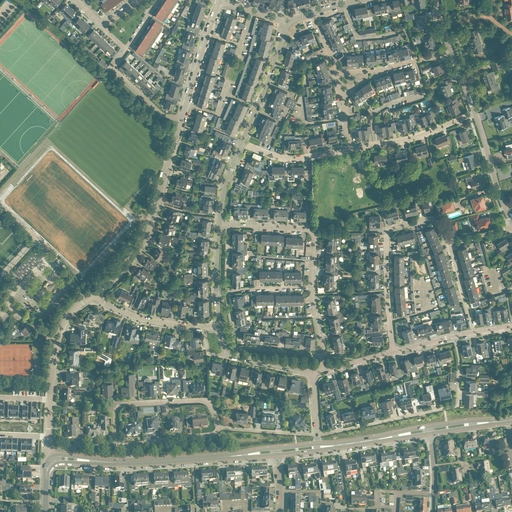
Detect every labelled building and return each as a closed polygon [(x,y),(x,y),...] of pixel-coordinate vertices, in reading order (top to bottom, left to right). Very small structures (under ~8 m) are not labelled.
[(110,7),(105,0),(101,0),(103,2),(100,4),(108,14),(111,12),(109,8),(110,7)] [(174,7),(163,0),(161,3),(163,4),(161,6),(171,12),(174,7)] [(195,0),(193,8),(196,9),(203,11),(204,8),(206,9),(207,7),(208,3),(199,0),(195,0)] [(273,8),(275,0),(266,0),(266,3),(269,4),(268,7),(273,8)] [(275,0),(273,8),(278,9),(280,9),(282,9),(282,6),(283,4),(283,0),(275,0)] [(286,0),(289,10),(294,8),(293,6),(296,5),(294,0),(286,0)] [(401,12),(400,8),(398,0),(395,0),(392,1),(393,4),(389,5),(391,11),(392,16),(396,15),(397,13),(401,12)] [(391,11),(389,5),(386,5),(385,2),(379,4),(381,12),(382,15),(388,13),(387,12),(391,11)] [(71,9),(69,7),(69,6),(66,3),(59,12),(67,19),(59,27),(63,30),(73,19),(70,16),(75,11),(72,8),(71,9)] [(381,12),(379,4),(373,5),(374,8),(370,9),(372,15),(376,14),(375,13),(381,12)] [(171,12),(161,6),(160,7),(159,7),(157,10),(167,17),(171,12)] [(372,15),(370,9),(367,9),(366,6),(361,8),(362,16),(368,15),(369,16),(372,15)] [(362,16),(361,8),(354,9),(355,12),(351,13),(353,19),(357,18),(357,17),(362,16)] [(202,14),(203,11),(196,9),(194,14),(203,17),(204,15),(202,14)] [(167,17),(157,10),(155,13),(156,14),(155,16),(164,22),(167,17)] [(427,21),(426,14),(417,16),(418,20),(416,20),(418,29),(426,27),(425,21),(427,21)] [(228,15),(226,20),(235,23),(237,18),(228,15)] [(79,17),(73,24),(83,33),(90,25),(86,22),(85,23),(79,17)] [(153,23),(152,25),(161,31),(163,28),(161,27),(162,24),(152,18),(150,20),(153,23)] [(200,22),(192,19),(191,23),(190,22),(188,23),(187,27),(199,31),(200,28),(199,28),(200,26),(199,25),(200,22)] [(321,23),(323,28),(333,24),(332,24),(335,23),(333,19),(332,19),(321,23)] [(233,28),(235,23),(226,20),(224,25),(233,28)] [(334,29),(333,24),(323,28),(325,33),(334,29)] [(92,39),(98,33),(95,30),(97,29),(95,28),(95,27),(93,25),(88,30),(90,32),(88,35),(92,39)] [(161,31),(152,25),(151,26),(149,26),(147,29),(158,36),(161,31)] [(231,33),(233,28),(224,25),(222,30),(231,33)] [(198,34),(199,31),(187,27),(186,31),(186,33),(187,33),(186,37),(194,39),(195,36),(197,37),(197,34),(198,34)] [(158,36),(147,29),(145,32),(146,33),(145,35),(154,41),(158,36)] [(336,34),(334,29),(325,33),(327,38),(329,37),(336,34)] [(229,38),(231,33),(222,30),(221,35),(229,38)] [(270,34),(261,32),(259,31),(257,37),(260,37),(269,40),(269,39),(270,34)] [(312,32),(306,34),(309,41),(312,40),(313,44),(316,43),(312,32)] [(426,32),(414,37),(416,41),(421,39),(422,41),(424,40),(427,47),(434,44),(430,34),(427,35),(426,32)] [(73,33),(70,36),(76,41),(78,38),(73,33)] [(96,43),(103,35),(102,34),(100,35),(98,33),(92,39),(96,43)] [(338,33),(336,34),(329,37),(331,42),(340,38),(338,33)] [(309,41),(306,34),(300,36),(301,39),(295,41),(301,49),(306,46),(305,43),(309,41)] [(101,46),(106,40),(104,38),(105,37),(103,35),(96,43),(101,46)] [(154,41),(145,35),(144,36),(143,36),(141,39),(151,46),(154,41)] [(472,38),(469,39),(474,53),(482,50),(479,43),(480,42),(478,36),(472,38)] [(193,42),(194,39),(186,37),(184,42),(188,43),(187,46),(193,48),(194,45),(195,43),(193,42)] [(343,43),(340,38),(331,42),(333,46),(331,47),(333,50),(336,48),(343,43)] [(148,51),(151,46),(141,39),(139,42),(140,43),(139,45),(148,51)] [(105,50),(112,43),(110,41),(109,43),(106,40),(101,46),(105,50)] [(113,45),(112,43),(105,50),(112,57),(116,52),(114,49),(115,48),(112,46),(113,45)] [(412,53),(410,45),(409,43),(401,46),(402,49),(404,58),(410,57),(409,54),(412,53)] [(146,54),(148,51),(139,45),(137,47),(134,45),(132,48),(140,53),(139,54),(142,56),(144,52),(146,54)] [(193,48),(187,46),(183,45),(181,48),(182,49),(181,54),(189,56),(190,53),(191,54),(192,52),(193,48)] [(299,50),(292,48),(291,51),(287,50),(286,57),(293,59),(295,53),(298,54),(299,50)] [(188,59),(189,56),(181,54),(179,60),(177,59),(176,62),(188,66),(189,62),(189,60),(188,59)] [(220,58),(211,56),(210,55),(209,60),(218,63),(220,58)] [(352,65),(351,55),(346,56),(347,62),(344,62),(344,66),(347,66),(352,65)] [(263,65),(265,59),(257,57),(255,62),(263,65)] [(291,65),(293,59),(286,57),(284,63),(287,64),(285,67),(293,69),(294,66),(291,65)] [(314,64),(315,64),(317,69),(326,65),(324,60),(320,62),(319,59),(313,61),(314,64)] [(125,70),(131,64),(126,60),(119,68),(120,68),(121,69),(123,68),(125,70)] [(217,69),(218,63),(209,60),(207,66),(217,69)] [(501,67),(499,61),(492,63),(494,70),(501,67)] [(188,66),(176,62),(175,65),(175,66),(176,68),(177,68),(176,71),(183,74),(184,70),(186,71),(187,69),(188,66)] [(128,75),(135,68),(131,64),(125,70),(127,72),(126,74),(128,75)] [(441,64),(432,67),(435,74),(443,71),(441,64)] [(318,73),(328,70),(326,65),(317,69),(318,73)] [(215,74),(217,69),(207,66),(206,71),(215,74)] [(292,73),(293,69),(285,67),(284,70),(282,69),(280,76),(287,78),(289,72),(292,73)] [(133,78),(139,72),(135,68),(128,75),(128,76),(128,75),(130,77),(131,76),(133,78)] [(419,78),(418,73),(414,74),(413,69),(408,71),(410,80),(411,82),(416,81),(416,80),(419,79),(419,78)] [(329,75),(328,70),(318,73),(320,78),(328,75),(329,75)] [(405,80),(403,72),(403,70),(397,72),(400,82),(405,80)] [(182,77),(183,74),(176,71),(174,77),(177,78),(176,81),(183,83),(184,80),(184,79),(184,77),(182,77)] [(493,71),(481,75),(484,82),(484,81),(485,85),(486,87),(488,93),(500,89),(497,81),(496,81),(494,75),(495,75),(493,71)] [(136,83),(143,76),(139,72),(133,78),(136,80),(135,81),(136,83)] [(328,75),(320,78),(318,79),(320,84),(330,80),(328,75)] [(393,84),(389,75),(384,76),(388,86),(393,84)] [(142,86),(147,79),(143,76),(136,83),(137,83),(138,85),(139,83),(142,86)] [(285,84),(287,78),(280,76),(278,82),(281,83),(280,86),(285,88),(287,88),(288,85),(285,84)] [(389,88),(388,86),(384,76),(380,78),(383,88),(384,90),(389,88)] [(383,88),(380,78),(374,80),(378,89),(383,88)] [(145,91),(152,83),(147,79),(142,86),(144,88),(143,89),(145,91),(144,91),(145,91)] [(451,85),(449,79),(441,82),(442,85),(440,86),(444,95),(446,95),(447,94),(452,92),(449,86),(451,86),(451,85)] [(182,86),(183,83),(176,81),(175,84),(172,83),(170,88),(178,91),(179,88),(181,88),(182,86)] [(254,90),(255,85),(248,82),(247,81),(245,87),(254,90)] [(375,91),(370,82),(365,85),(370,94),(375,91)] [(157,83),(154,86),(152,83),(145,91),(146,92),(148,91),(150,93),(151,92),(154,95),(161,87),(157,83)] [(370,94),(365,85),(360,88),(361,89),(366,96),(370,94)] [(252,95),(254,90),(245,87),(243,92),(252,95)] [(287,92),(276,87),(274,92),(285,96),(287,92)] [(177,94),(178,91),(170,88),(169,94),(172,95),(171,98),(178,100),(179,97),(178,97),(179,94),(177,94)] [(366,97),(366,96),(361,89),(357,91),(362,100),(366,97)] [(353,96),(350,97),(355,104),(356,107),(363,102),(362,100),(357,91),(352,94),(353,96)] [(250,100),(252,95),(243,92),(241,97),(250,100)] [(282,105),(285,96),(274,92),(270,100),(282,105)] [(176,103),(178,100),(171,98),(166,96),(165,100),(164,101),(165,102),(166,102),(165,106),(166,106),(165,109),(171,111),(172,108),(173,108),(174,105),(176,105),(176,103)] [(293,108),(296,102),(296,101),(290,98),(289,99),(286,105),(286,106),(292,109),(293,108)] [(455,102),(457,101),(456,98),(447,101),(448,104),(451,113),(459,110),(455,102)] [(282,105),(270,100),(269,104),(272,106),(280,109),(282,105)] [(248,105),(239,102),(237,107),(246,110),(248,105)] [(280,109),(272,106),(270,110),(282,114),(283,110),(280,109)] [(246,110),(237,107),(235,112),(243,115),(246,110)] [(503,115),(495,117),(499,129),(500,129),(502,129),(502,128),(507,127),(505,121),(511,119),(511,115),(509,107),(503,109),(505,114),(505,115),(503,115)] [(432,116),(435,115),(433,109),(429,110),(430,113),(425,115),(428,123),(434,121),(432,116)] [(282,114),(270,110),(268,114),(280,119),(282,114)] [(197,112),(196,118),(205,120),(207,115),(197,112)] [(241,121),(243,115),(235,112),(232,116),(232,117),(240,120),(241,121)] [(416,112),(413,113),(416,123),(420,121),(422,126),(428,123),(425,115),(421,116),(421,115),(416,112)] [(416,123),(413,113),(409,114),(410,117),(404,118),(405,122),(407,130),(413,129),(412,124),(416,123)] [(238,125),(240,120),(232,117),(232,116),(229,121),(238,125)] [(275,120),(267,117),(266,119),(263,117),(261,122),(273,127),(275,120)] [(203,126),(205,120),(196,118),(194,123),(203,126)] [(238,125),(229,121),(227,126),(236,130),(238,125)] [(407,130),(405,122),(399,123),(398,121),(394,122),(396,128),(399,127),(401,132),(407,130)] [(273,127),(261,122),(259,126),(271,131),(273,127)] [(396,128),(394,122),(389,123),(387,124),(388,126),(385,126),(386,135),(387,135),(390,135),(390,134),(392,134),(392,129),(396,128)] [(202,131),(203,126),(194,123),(193,128),(202,131)] [(386,135),(385,126),(378,127),(378,124),(374,125),(375,131),(379,131),(379,136),(386,135)] [(371,132),(370,125),(367,126),(367,129),(361,129),(362,138),(369,137),(368,132),(371,132)] [(234,135),(236,130),(227,126),(225,131),(234,135)] [(269,135),(271,131),(259,126),(257,130),(269,135)] [(277,138),(281,128),(281,127),(277,126),(276,126),(272,136),(272,137),(276,139),(277,138)] [(354,128),(350,128),(351,135),(355,134),(356,139),(362,138),(361,129),(361,127),(354,128)] [(197,135),(198,132),(191,129),(191,130),(192,130),(191,135),(189,134),(188,139),(196,141),(196,139),(198,139),(199,135),(197,135)] [(466,129),(459,131),(462,142),(466,140),(466,141),(467,140),(469,139),(467,133),(468,133),(466,129)] [(266,141),(269,135),(257,130),(256,134),(259,136),(258,138),(266,141)] [(333,134),(332,130),(327,132),(329,143),(338,141),(336,133),(333,134)] [(321,137),(315,138),(316,145),(323,144),(322,141),(326,140),(324,133),(320,133),(321,137)] [(228,142),(230,137),(224,134),(221,140),(223,140),(220,146),(228,149),(231,143),(228,142)] [(295,148),(295,137),(295,135),(291,135),(291,137),(284,137),(285,145),(288,145),(288,148),(295,148)] [(451,144),(450,136),(449,136),(446,137),(445,135),(435,139),(438,146),(447,142),(449,145),(451,144)] [(306,144),(304,136),(295,137),(295,148),(301,148),(301,144),(306,144)] [(316,145),(315,138),(309,139),(308,136),(304,136),(306,144),(309,144),(310,147),(316,145)] [(428,156),(425,145),(415,147),(417,154),(421,153),(422,157),(428,156)] [(198,149),(186,146),(184,152),(193,155),(194,152),(197,152),(198,149)] [(226,155),(228,149),(220,146),(218,151),(214,149),(212,153),(215,154),(222,157),(223,154),(226,155)] [(408,162),(405,150),(399,151),(399,152),(395,153),(397,162),(403,161),(404,163),(408,162)] [(388,164),(386,153),(382,153),(382,154),(379,155),(379,154),(375,155),(375,157),(374,157),(374,159),(374,163),(380,162),(381,166),(388,164)] [(220,160),(222,157),(215,154),(212,163),(214,164),(222,168),(225,162),(220,160)] [(474,158),(472,154),(458,158),(459,162),(464,161),(467,169),(476,166),(474,161),(473,161),(473,158),(474,158)] [(189,169),(191,162),(199,165),(200,161),(187,157),(185,160),(182,159),(179,166),(189,169)] [(252,164),(251,167),(257,170),(260,171),(261,167),(260,167),(262,161),(252,157),(249,162),(252,164)] [(220,173),(222,168),(214,164),(212,170),(211,169),(207,176),(214,179),(217,172),(220,173)] [(278,175),(278,167),(272,167),(272,164),(268,164),(268,177),(268,179),(272,179),(274,177),(274,175),(278,175)] [(255,173),(257,170),(251,167),(249,170),(245,168),(243,174),(251,177),(253,172),(255,173)] [(284,167),(278,167),(278,175),(282,175),(282,177),(284,179),(288,179),(288,170),(284,170),(284,167)] [(297,175),(297,167),(291,167),(291,170),(288,170),(288,179),(288,180),(294,180),(294,175),(297,175)] [(304,167),(297,167),(297,175),(303,175),(307,179),(307,180),(310,180),(310,176),(311,176),(311,170),(304,170),(304,167)] [(248,183),(251,177),(243,174),(240,180),(241,180),(239,184),(236,183),(234,188),(247,190),(249,183),(248,183)] [(472,180),(470,174),(464,175),(467,184),(471,182),(473,188),(483,185),(481,177),(472,180)] [(192,180),(181,177),(180,179),(177,178),(175,185),(185,188),(186,183),(191,185),(192,180)] [(209,185),(209,182),(201,181),(200,185),(205,185),(205,192),(211,193),(212,194),(212,193),(214,193),(215,186),(209,185)] [(187,197),(176,193),(175,196),(172,195),(170,202),(180,205),(181,201),(186,202),(187,197)] [(209,198),(209,195),(202,195),(201,198),(204,198),(204,204),(213,205),(213,199),(209,198)] [(474,198),(472,199),(474,206),(476,206),(477,209),(480,208),(485,207),(483,202),(484,202),(483,198),(482,199),(482,196),(478,197),(478,196),(477,196),(476,196),(474,196),(474,198)] [(238,203),(238,202),(238,201),(237,200),(234,200),(234,202),(231,202),(230,211),(231,211),(231,210),(234,210),(234,216),(240,217),(241,207),(241,203),(238,203)] [(428,201),(422,202),(422,201),(418,202),(420,209),(423,208),(424,211),(430,209),(433,208),(431,200),(428,201)] [(444,212),(454,209),(452,201),(441,205),(444,212)] [(290,213),(291,202),(290,202),(289,205),(289,206),(281,206),(280,219),(287,219),(287,213),(290,213)] [(291,202),(290,213),(290,215),(293,215),(293,220),(299,220),(300,211),(300,207),(291,206),(292,204),(293,204),(293,202),(291,202)] [(420,209),(418,202),(415,203),(415,204),(409,205),(411,214),(417,212),(417,209),(420,209)] [(402,203),(399,204),(400,206),(401,213),(405,212),(405,215),(411,214),(409,205),(403,207),(402,203)] [(212,211),(213,205),(204,204),(203,210),(200,209),(199,212),(207,213),(207,210),(212,211)] [(250,211),(251,204),(244,204),(244,207),(241,207),(240,217),(247,217),(247,211),(250,211)] [(258,204),(257,204),(251,204),(250,211),(250,212),(251,212),(251,211),(254,211),(254,217),(260,218),(261,208),(261,204),(258,204)] [(271,212),(271,205),(264,204),(264,208),(261,208),(260,218),(267,218),(267,212),(270,212),(270,213),(271,213),(271,212)] [(280,219),(281,206),(274,206),(274,205),(271,204),(271,205),(271,212),(274,212),(273,218),(280,219)] [(396,206),(390,207),(391,210),(393,218),(399,217),(398,214),(401,213),(400,206),(396,207),(396,206)] [(168,212),(167,218),(175,221),(177,215),(180,216),(181,212),(178,211),(168,208),(168,212)] [(308,215),(309,208),(306,208),(305,211),(300,211),(299,220),(305,220),(305,215),(308,215)] [(387,208),(381,209),(383,218),(386,217),(387,220),(393,218),(391,210),(388,211),(387,208)] [(477,229),(485,226),(486,229),(490,228),(489,225),(490,225),(489,225),(490,224),(490,223),(489,222),(488,221),(490,221),(489,217),(487,217),(487,216),(479,219),(477,214),(471,216),(473,225),(476,224),(477,229)] [(206,219),(206,216),(194,215),(193,218),(199,219),(202,222),(202,226),(210,227),(211,220),(206,219)] [(379,223),(379,216),(369,216),(369,227),(377,227),(377,223),(379,223)] [(459,230),(456,220),(449,222),(452,232),(459,230)] [(174,224),(165,221),(164,224),(165,224),(163,231),(172,233),(174,224)] [(210,227),(202,226),(201,229),(198,232),(190,231),(190,234),(198,235),(198,234),(205,235),(205,233),(209,233),(210,227)] [(433,227),(425,231),(427,236),(436,232),(433,227)] [(379,236),(379,232),(366,232),(366,236),(368,238),(369,238),(369,242),(378,241),(377,236),(379,236)] [(438,237),(436,232),(427,236),(429,241),(438,237)] [(344,233),(335,233),(335,234),(328,233),(328,236),(326,236),(326,238),(328,239),(327,242),(327,243),(336,243),(340,243),(340,237),(342,236),(343,234),(344,233)] [(177,238),(175,238),(164,234),(163,237),(160,236),(158,243),(168,246),(169,241),(177,243),(178,239),(177,238)] [(440,242),(438,237),(429,241),(431,246),(440,242)] [(509,243),(505,238),(497,243),(500,248),(497,251),(499,254),(507,249),(505,245),(509,243)] [(243,244),(243,240),(232,240),(232,241),(233,241),(233,247),(239,247),(239,250),(247,250),(247,247),(246,247),(246,244),(243,244)] [(378,248),(378,241),(369,242),(369,251),(370,251),(379,251),(379,248),(378,248)] [(442,247),(440,242),(431,246),(434,251),(442,247)] [(335,250),(336,243),(327,243),(326,243),(325,246),(327,246),(327,249),(328,249),(328,252),(335,253),(340,253),(340,250),(335,250)] [(208,246),(200,245),(196,245),(196,248),(197,248),(197,252),(207,253),(208,247),(208,246)] [(165,252),(157,246),(155,248),(156,249),(152,254),(159,260),(165,252)] [(22,279),(44,254),(36,247),(14,271),(22,279)] [(247,254),(247,250),(239,250),(239,253),(232,253),(232,260),(243,260),(245,260),(245,254),(247,254)] [(178,262),(180,253),(173,251),(171,257),(178,262)] [(380,251),(379,251),(370,251),(370,260),(378,260),(378,254),(380,254),(380,251)] [(335,253),(328,252),(327,252),(327,255),(325,255),(325,257),(326,258),(326,261),(325,261),(334,262),(335,253)] [(160,265),(151,258),(150,260),(147,258),(143,264),(151,270),(154,266),(157,269),(160,265)] [(242,266),(243,260),(232,260),(232,267),(239,267),(239,270),(242,270),(246,270),(246,267),(242,266)] [(378,266),(378,260),(370,260),(370,264),(368,264),(366,267),(367,270),(368,270),(380,270),(380,266),(378,266)] [(334,266),(334,262),(325,261),(325,262),(326,262),(325,268),(327,268),(326,271),(338,272),(338,269),(334,266)] [(174,276),(175,271),(169,267),(167,270),(174,276)] [(152,275),(143,268),(141,270),(139,268),(135,274),(133,277),(137,280),(139,278),(143,280),(146,277),(149,279),(152,275)] [(246,274),(246,270),(242,270),(239,270),(236,270),(236,273),(232,273),(232,279),(240,280),(240,273),(246,274)] [(380,274),(380,270),(368,270),(367,273),(370,273),(370,279),(378,279),(378,274),(380,274)] [(338,272),(326,271),(325,271),(325,274),(324,273),(323,280),(324,280),(333,281),(333,275),(337,275),(338,272)] [(379,286),(378,279),(370,279),(370,289),(380,289),(380,286),(379,286)] [(333,287),(333,281),(324,280),(324,281),(323,281),(323,284),(324,284),(324,287),(325,287),(325,290),(334,291),(335,288),(333,287)] [(207,293),(207,287),(198,287),(198,292),(193,292),(193,295),(190,295),(190,298),(199,297),(199,294),(208,294),(208,293),(207,293)] [(119,289),(117,294),(119,295),(118,297),(124,300),(125,299),(128,300),(129,301),(132,294),(122,290),(119,289)] [(381,296),(380,293),(370,294),(371,303),(380,302),(379,296),(381,296)] [(137,295),(136,298),(133,297),(131,303),(137,306),(138,305),(139,305),(139,306),(143,308),(148,296),(144,295),(143,298),(141,297),(142,296),(137,295)] [(243,300),(243,296),(245,295),(233,297),(234,305),(243,304),(242,301),(243,300)] [(336,305),(335,299),(339,298),(339,295),(334,295),(326,297),(326,299),(325,300),(325,303),(327,302),(327,306),(336,305)] [(459,301),(457,296),(448,298),(450,303),(447,304),(448,307),(457,304),(457,301),(459,301)] [(199,297),(190,298),(188,298),(188,300),(188,301),(196,301),(196,304),(198,304),(198,307),(208,307),(208,301),(208,300),(199,300),(199,297)] [(155,305),(158,306),(159,299),(153,298),(153,302),(149,302),(147,311),(148,311),(148,312),(151,312),(151,311),(154,312),(155,305)] [(188,308),(188,301),(188,300),(186,300),(186,301),(183,301),(183,305),(179,304),(178,310),(177,309),(176,314),(177,314),(177,313),(180,314),(184,315),(185,309),(188,310),(189,310),(188,308)] [(169,310),(170,302),(163,301),(161,313),(169,314),(170,310),(169,310)] [(380,307),(380,302),(371,303),(372,312),(382,312),(382,307),(380,307)] [(243,310),(245,310),(250,309),(250,305),(244,306),(239,307),(239,310),(235,311),(236,317),(244,316),(243,310)] [(337,311),(336,305),(327,306),(327,307),(328,313),(330,312),(330,315),(341,313),(341,310),(337,311)] [(501,319),(499,309),(495,310),(495,307),(493,308),(492,305),(490,305),(490,307),(491,315),(494,315),(495,320),(501,319)] [(491,315),(490,307),(487,308),(481,309),(482,312),(483,322),(490,321),(489,316),(491,315)] [(507,318),(506,308),(499,309),(501,319),(507,318)] [(382,316),(382,312),(372,312),(373,322),(381,321),(381,316),(382,316)] [(455,317),(455,312),(451,313),(452,320),(456,320),(457,327),(461,326),(461,327),(465,326),(463,315),(455,317)] [(483,322),(482,312),(475,313),(477,323),(483,322)] [(95,314),(91,313),(90,313),(89,313),(89,314),(88,314),(87,318),(86,317),(85,320),(84,320),(83,324),(88,326),(90,319),(96,321),(103,323),(105,315),(102,314),(99,313),(98,314),(95,314)] [(341,313),(330,315),(329,316),(330,318),(328,318),(328,321),(330,321),(330,324),(330,325),(339,323),(343,323),(342,313),(341,313)] [(246,316),(244,316),(236,317),(237,324),(241,323),(242,326),(245,326),(252,324),(251,322),(250,321),(247,322),(246,316)] [(453,329),(452,321),(451,319),(442,321),(444,329),(450,328),(450,329),(453,329)] [(107,320),(105,329),(117,333),(120,324),(119,324),(120,321),(116,320),(116,323),(113,322),(107,320)] [(382,327),(381,321),(373,322),(374,331),(376,331),(384,331),(383,327),(381,328),(381,327),(382,327)] [(444,329),(442,321),(433,324),(435,333),(439,332),(439,331),(444,329)] [(340,333),(339,323),(330,325),(331,325),(332,331),(333,331),(333,334),(340,333)] [(416,335),(414,328),(413,323),(410,324),(411,329),(402,331),(404,337),(403,337),(404,338),(405,341),(414,338),(413,335),(416,335)] [(435,333),(433,324),(423,326),(425,334),(430,333),(431,334),(435,333)] [(26,335),(31,329),(26,325),(21,330),(26,335)] [(86,328),(85,328),(77,325),(76,332),(77,332),(77,334),(71,333),(70,342),(74,343),(74,340),(85,341),(86,328)] [(127,326),(124,336),(128,337),(127,341),(138,344),(139,339),(141,333),(135,331),(136,328),(127,326)] [(250,341),(251,333),(247,333),(247,329),(244,329),(245,326),(242,326),(240,326),(240,334),(243,334),(243,340),(250,341)] [(425,334),(423,326),(414,328),(416,335),(416,338),(420,337),(419,336),(425,334)] [(261,336),(262,329),(258,328),(258,330),(255,330),(254,334),(251,333),(250,341),(257,342),(257,336),(261,336)] [(271,343),(272,335),(268,335),(268,331),(265,331),(266,329),(262,329),(261,336),(264,337),(264,342),(271,343)] [(156,342),(158,333),(146,331),(144,339),(156,342)] [(278,338),(282,339),(283,331),(279,331),(279,332),(276,332),(276,336),(272,335),(271,343),(278,344),(278,338)] [(292,346),(293,338),(289,337),(289,333),(287,333),(287,331),(283,331),(282,339),(285,339),(285,345),(292,346)] [(376,331),(374,331),(366,332),(367,338),(372,338),(373,343),(376,343),(383,343),(383,342),(382,342),(382,339),(382,335),(377,335),(376,331)] [(303,341),(304,334),(300,333),(300,334),(293,334),(293,338),(292,346),(299,346),(299,341),(303,341)] [(340,333),(333,334),(332,334),(333,337),(331,337),(331,340),(333,340),(334,343),(333,343),(333,344),(342,342),(344,342),(343,333),(340,333)] [(309,337),(309,334),(304,334),(303,341),(303,344),(306,344),(305,347),(313,348),(315,338),(309,337)] [(179,348),(180,340),(175,339),(176,336),(166,335),(164,344),(174,345),(173,347),(179,348)] [(191,342),(185,343),(186,350),(187,350),(195,348),(194,345),(201,344),(201,342),(201,340),(200,340),(200,336),(190,338),(191,342)] [(502,349),(500,339),(492,340),(493,343),(490,343),(491,355),(495,355),(494,350),(502,349)] [(481,342),(476,343),(478,352),(482,352),(483,357),(489,356),(487,348),(484,349),(483,341),(483,342),(481,342)] [(344,352),(342,342),(333,344),(334,344),(335,350),(336,350),(336,353),(344,352)] [(476,355),(474,346),(470,347),(470,344),(462,345),(463,348),(462,348),(462,349),(463,349),(464,354),(470,353),(470,357),(476,355)] [(195,352),(195,348),(187,350),(188,357),(194,357),(194,361),(203,359),(202,351),(195,352)] [(78,350),(70,350),(69,356),(68,356),(67,361),(72,362),(71,366),(80,366),(80,361),(78,361),(78,350)] [(440,355),(437,356),(439,364),(446,363),(445,359),(451,358),(449,350),(439,352),(440,355)] [(101,352),(99,356),(105,360),(104,365),(109,366),(112,358),(101,352)] [(437,364),(434,354),(427,356),(429,364),(432,363),(433,365),(437,364)] [(423,363),(421,355),(414,357),(414,360),(414,361),(412,362),(414,371),(418,370),(416,365),(423,363)] [(414,371),(412,362),(412,361),(409,362),(408,359),(401,361),(404,370),(410,369),(411,372),(414,371)] [(223,375),(225,367),(225,366),(225,368),(220,367),(221,363),(213,362),(213,361),(211,370),(216,371),(215,373),(223,375)] [(402,376),(400,368),(397,369),(395,362),(388,364),(391,374),(395,373),(396,377),(402,376)] [(477,364),(471,364),(471,367),(466,367),(466,375),(475,375),(475,371),(477,371),(477,364)] [(235,380),(238,371),(235,370),(236,366),(228,365),(228,368),(227,368),(226,374),(231,375),(230,379),(235,380)] [(383,366),(376,367),(378,377),(382,376),(384,381),(390,379),(388,372),(385,373),(383,366)] [(239,377),(238,380),(243,381),(249,382),(250,376),(248,375),(249,369),(241,368),(239,377)] [(373,378),(371,369),(370,369),(370,370),(368,371),(368,370),(364,371),(366,380),(373,378)] [(259,382),(261,372),(254,370),(253,378),(250,378),(251,376),(250,376),(249,382),(248,384),(254,386),(255,381),(259,382)] [(358,372),(351,374),(353,383),(357,382),(358,385),(360,384),(361,388),(365,387),(362,377),(359,378),(358,372)] [(134,395),(133,382),(135,382),(135,373),(128,374),(129,380),(126,380),(126,386),(121,386),(122,395),(126,394),(126,396),(134,395)] [(69,388),(81,388),(81,383),(79,383),(79,374),(66,374),(66,383),(69,383),(69,388)] [(272,384),(274,375),(269,374),(267,374),(266,380),(262,379),(261,387),(267,389),(268,384),(272,384)] [(285,387),(286,378),(286,377),(283,376),(283,377),(280,376),(278,381),(275,381),(274,387),(277,388),(278,385),(285,387)] [(144,381),(138,381),(138,389),(141,389),(141,392),(145,392),(145,394),(155,393),(155,388),(159,387),(159,381),(155,381),(155,383),(151,383),(151,379),(150,378),(148,378),(147,377),(145,378),(144,380),(144,381)] [(113,396),(112,387),(115,387),(115,388),(116,388),(115,378),(111,378),(112,381),(107,381),(107,383),(102,383),(103,395),(108,395),(108,396),(113,396)] [(180,393),(180,378),(172,379),(172,383),(167,384),(167,389),(166,389),(165,390),(165,391),(166,392),(167,393),(174,393),(174,394),(174,393),(176,393),(180,393)] [(352,389),(350,380),(347,381),(346,378),(339,379),(341,389),(345,388),(346,391),(352,389)] [(191,380),(185,381),(185,379),(181,379),(181,390),(185,390),(192,389),(192,393),(204,392),(204,390),(205,390),(204,385),(203,385),(203,382),(191,383),(191,380)] [(291,382),(289,381),(286,391),(294,393),(295,390),(302,391),(304,386),(298,384),(299,380),(292,379),(291,382)] [(416,405),(415,398),(411,380),(404,382),(407,397),(399,399),(400,401),(396,401),(397,407),(401,406),(402,410),(406,409),(406,407),(409,406),(409,405),(412,404),(412,405),(416,405)] [(476,381),(466,380),(465,388),(469,388),(469,390),(468,390),(476,391),(477,391),(478,384),(476,383),(476,381)] [(333,381),(323,384),(325,393),(335,390),(338,401),(341,400),(337,383),(334,383),(333,381)] [(443,384),(443,385),(442,386),(437,387),(440,398),(442,398),(441,397),(447,396),(448,397),(451,396),(450,388),(449,383),(443,384)] [(435,398),(432,386),(432,384),(426,385),(428,392),(422,394),(423,398),(419,399),(419,397),(415,398),(416,405),(427,402),(427,404),(431,403),(430,397),(434,396),(434,398),(435,398)] [(73,396),(83,397),(84,391),(74,391),(71,391),(65,391),(64,402),(70,403),(71,395),(73,395),(73,396)] [(473,394),(465,394),(464,406),(472,406),(473,394)] [(394,396),(389,398),(386,398),(387,400),(382,401),(385,413),(392,411),(391,404),(396,403),(394,396)] [(374,408),(376,408),(375,401),(370,402),(371,406),(361,408),(363,417),(375,415),(374,408)] [(31,404),(30,420),(36,421),(39,421),(39,416),(36,416),(36,404),(31,404)] [(4,414),(4,420),(13,420),(13,408),(8,408),(8,414),(4,414)] [(13,408),(13,420),(22,421),(22,414),(19,414),(19,409),(13,408)] [(19,409),(19,414),(22,414),(22,421),(28,421),(28,409),(19,409)] [(338,415),(336,409),(329,410),(330,414),(326,415),(327,421),(327,422),(328,422),(328,425),(336,423),(334,416),(338,415)] [(342,413),(342,411),(338,411),(340,420),(343,419),(344,421),(355,419),(355,420),(359,419),(357,411),(354,412),(353,410),(342,413)] [(248,412),(236,412),(235,421),(247,422),(248,412)] [(262,413),(262,423),(270,424),(270,422),(274,423),(274,414),(262,413)] [(300,417),(300,415),(291,414),(291,418),(289,418),(289,424),(287,423),(287,424),(299,425),(304,426),(304,417),(300,417)] [(208,423),(206,422),(206,417),(196,418),(195,416),(185,417),(187,427),(193,426),(193,429),(207,427),(207,426),(208,425),(208,423)] [(108,435),(107,425),(108,424),(108,421),(107,421),(107,417),(102,417),(102,421),(101,421),(101,425),(102,425),(103,431),(100,431),(100,429),(96,429),(96,428),(91,428),(91,429),(86,429),(86,439),(91,438),(91,439),(96,439),(96,438),(101,438),(100,434),(103,434),(103,435),(108,435)] [(181,428),(179,417),(174,418),(174,422),(166,423),(167,427),(169,427),(170,431),(172,431),(172,432),(174,432),(174,431),(177,431),(177,429),(181,428)] [(83,439),(83,428),(79,428),(79,418),(72,419),(72,428),(67,428),(68,433),(65,433),(65,439),(73,439),(76,438),(76,439),(83,439)] [(160,431),(158,418),(149,419),(150,421),(145,421),(146,426),(144,426),(145,434),(152,433),(154,433),(154,432),(160,431)] [(142,433),(141,423),(140,423),(140,424),(138,424),(138,423),(134,424),(134,426),(131,426),(130,426),(129,426),(128,426),(127,427),(125,427),(127,436),(140,435),(139,433),(142,433)] [(497,445),(495,432),(494,432),(495,434),(491,435),(492,438),(490,439),(490,438),(484,439),(485,447),(497,445)] [(477,448),(475,435),(475,437),(472,438),(472,441),(471,442),(470,441),(464,442),(465,450),(477,448)] [(17,448),(17,453),(26,454),(27,442),(21,441),(21,448),(18,448),(17,448)] [(27,442),(26,454),(35,454),(36,448),(32,448),(32,442),(27,442)] [(454,450),(453,442),(441,444),(442,444),(444,444),(446,457),(459,455),(458,455),(457,451),(453,451),(453,450),(454,450)] [(415,450),(410,451),(412,460),(412,464),(413,464),(413,465),(415,464),(419,463),(417,450),(415,451),(415,450)] [(412,460),(410,451),(407,451),(406,451),(406,452),(403,452),(405,465),(408,465),(408,460),(412,460)] [(392,453),(387,454),(389,463),(392,463),(393,467),(396,467),(394,454),(392,454),(392,453)] [(372,454),(367,455),(369,464),(372,464),(373,468),(376,468),(374,455),(372,455),(372,454)] [(389,463),(387,454),(384,455),(383,455),(380,456),(382,469),(386,468),(385,464),(389,463)] [(369,464),(367,455),(364,456),(364,455),(363,456),(360,457),(362,470),(366,469),(365,465),(369,464)] [(357,471),(356,467),(356,466),(355,463),(349,464),(348,461),(345,461),(347,473),(346,473),(346,477),(351,476),(350,473),(352,472),(357,471)] [(334,462),(329,463),(330,472),(334,471),(335,476),(338,475),(336,463),(334,463),(334,462)] [(488,462),(475,464),(475,465),(477,464),(478,468),(481,467),(482,469),(481,469),(482,475),(490,474),(488,462)] [(330,472),(329,463),(326,463),(325,463),(325,464),(322,465),(324,477),(327,477),(327,473),(330,472)] [(314,465),(309,466),(310,475),(314,475),(315,479),(316,479),(316,480),(317,480),(318,480),(319,479),(320,479),(319,470),(317,470),(316,466),(314,466),(314,465)] [(310,475),(309,466),(305,466),(305,467),(302,468),(304,480),(307,480),(307,476),(310,475)] [(298,490),(301,490),(300,473),(296,473),(296,467),(295,467),(288,468),(288,467),(289,477),(293,476),(293,479),(295,478),(296,486),(295,486),(295,490),(298,490)] [(30,474),(30,472),(30,468),(21,468),(20,472),(22,472),(22,480),(32,480),(32,474),(30,474)] [(462,482),(461,475),(460,476),(459,474),(463,473),(463,470),(465,470),(465,469),(452,471),(454,483),(452,483),(452,484),(462,482)] [(242,482),(241,470),(233,471),(234,479),(234,484),(238,483),(242,482)] [(234,479),(233,471),(226,471),(226,472),(224,473),(225,483),(227,483),(230,483),(230,479),(234,479)] [(216,472),(208,472),(209,480),(212,480),(213,483),(213,484),(218,483),(219,492),(222,492),(222,488),(222,482),(219,482),(219,479),(216,479),(216,472)] [(181,484),(181,475),(174,475),(174,474),(174,482),(171,482),(172,488),(178,488),(177,484),(181,484)] [(187,474),(181,475),(181,484),(185,484),(185,488),(192,487),(191,481),(188,481),(188,474),(187,474)] [(161,476),(161,485),(161,488),(165,488),(165,489),(166,490),(168,490),(169,489),(172,488),(171,482),(168,482),(168,475),(167,475),(161,476)] [(147,476),(141,477),(141,486),(145,486),(145,488),(148,488),(148,490),(152,490),(151,483),(148,484),(148,476),(147,476)] [(161,485),(161,476),(154,476),(154,483),(151,483),(152,490),(155,490),(155,488),(158,488),(157,485),(161,485)] [(82,478),(75,477),(75,483),(72,483),(72,490),(74,491),(74,487),(82,487),(82,478)] [(82,477),(82,478),(82,487),(88,487),(88,491),(92,491),(93,484),(89,484),(89,477),(89,478),(82,478),(82,477)] [(141,486),(141,477),(134,477),(134,484),(131,485),(132,491),(135,491),(135,489),(138,489),(138,487),(141,486)] [(69,489),(69,479),(60,478),(60,480),(60,484),(59,484),(59,489),(69,489)] [(127,491),(126,483),(126,482),(126,483),(123,484),(123,479),(115,480),(115,483),(115,484),(116,490),(123,489),(123,491),(127,491)] [(425,486),(425,480),(416,481),(416,485),(411,485),(411,488),(410,488),(410,491),(421,491),(420,491),(420,488),(424,487),(424,486),(425,486)] [(30,495),(30,488),(26,488),(26,485),(16,485),(16,491),(20,491),(20,495),(30,495)] [(374,501),(374,497),(366,497),(366,496),(361,496),(361,493),(363,493),(363,491),(359,491),(359,505),(366,505),(366,501),(374,501)] [(502,496),(504,508),(511,507),(510,500),(509,497),(506,497),(506,493),(502,494),(502,496)] [(210,508),(209,494),(205,495),(205,497),(207,497),(207,500),(203,501),(203,499),(197,499),(198,504),(200,504),(200,507),(203,507),(203,509),(210,508)] [(213,494),(209,494),(210,508),(218,508),(217,499),(212,500),(212,497),(213,497),(213,494)] [(316,494),(305,494),(305,497),(313,497),(313,503),(315,503),(316,497),(316,494)] [(504,508),(502,496),(498,496),(498,502),(496,502),(497,509),(504,508)] [(482,502),(483,505),(484,511),(491,510),(489,501),(489,500),(484,501),(484,499),(482,499),(482,502)] [(145,501),(141,501),(141,511),(149,511),(149,506),(146,507),(145,501)] [(273,510),(273,503),(263,503),(263,507),(264,507),(264,509),(251,509),(251,511),(269,511),(270,510),(273,510)]
